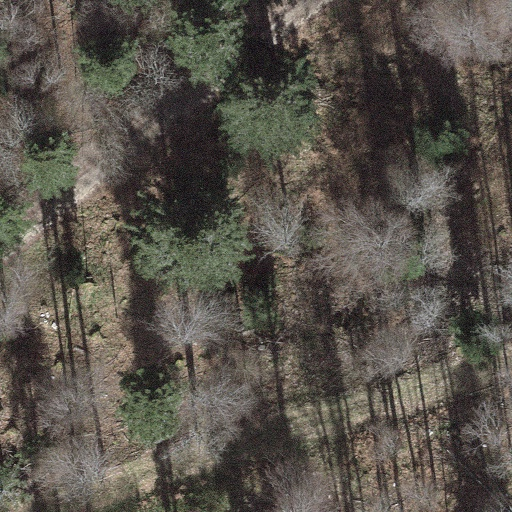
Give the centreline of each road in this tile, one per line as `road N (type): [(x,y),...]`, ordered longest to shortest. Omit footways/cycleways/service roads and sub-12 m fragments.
road 1 (track): [(105,511),(511,390)]
road 2 (track): [(288,0),(118,137),(0,255)]
